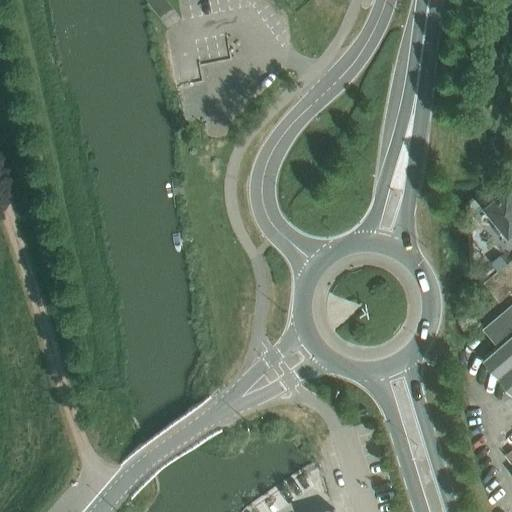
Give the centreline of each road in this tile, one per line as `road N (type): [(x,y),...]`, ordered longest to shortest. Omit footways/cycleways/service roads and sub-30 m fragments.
road 1 (unclassified): [(317,269),(270,222),(263,198),(268,166),(280,140),(360,57),(387,0)]
road 2 (primary): [(402,255),(423,53)]
road 3 (primary): [(423,53),(367,245)]
road 4 (primary): [(452,511),(409,359)]
road 5 (secondary): [(101,511),(138,470),(222,411)]
road 6 (primary): [(378,373),(422,511)]
road 7 (primary): [(409,359),(427,335),(432,305),(423,276),(402,255)]
